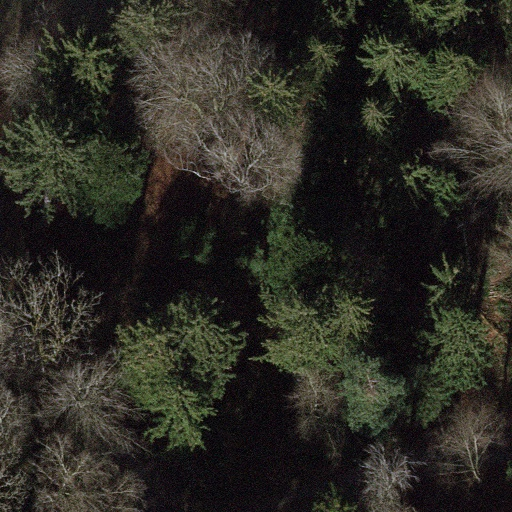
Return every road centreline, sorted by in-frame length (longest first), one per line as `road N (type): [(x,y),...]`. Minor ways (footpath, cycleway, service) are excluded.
road 1 (track): [(0,304),(146,511)]
road 2 (track): [(511,444),(388,473),(276,511)]
